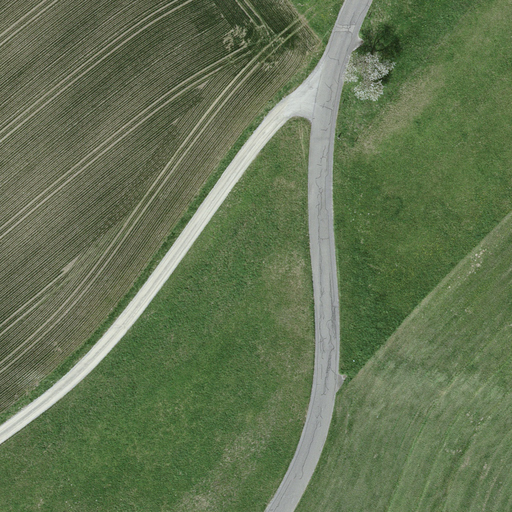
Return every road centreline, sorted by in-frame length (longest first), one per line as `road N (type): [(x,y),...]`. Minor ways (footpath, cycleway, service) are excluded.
road 1 (residential): [(0,434),(96,353),(275,118),(327,89)]
road 2 (unclassified): [(327,89),(320,162),(323,392),(313,441),(278,511)]
